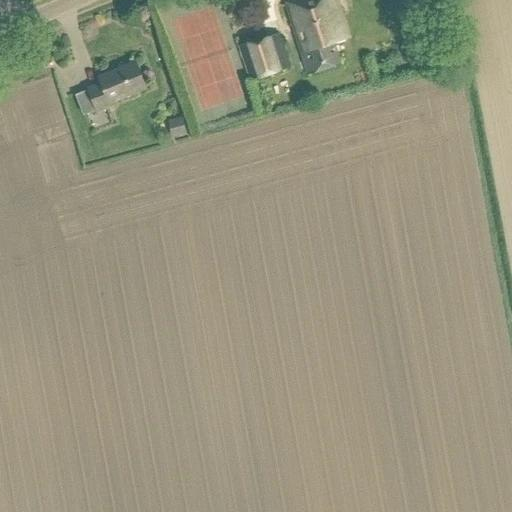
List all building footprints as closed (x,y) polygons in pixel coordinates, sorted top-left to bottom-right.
[(352,39),(338,0),(296,0),(286,3),(309,75),(341,64),(335,44),(352,39)] [(131,16),(159,113),(206,100),(179,3),(131,16)] [(251,82),(292,68),(281,33),(240,47),(251,82)] [(99,113),(112,108),(110,103),(147,88),(137,64),(99,79),(102,85),(89,90),(99,113)] [(52,122),(64,117),(53,94),(42,99),(52,122)] [(174,138),(187,135),(183,118),(170,121),(174,138)]
